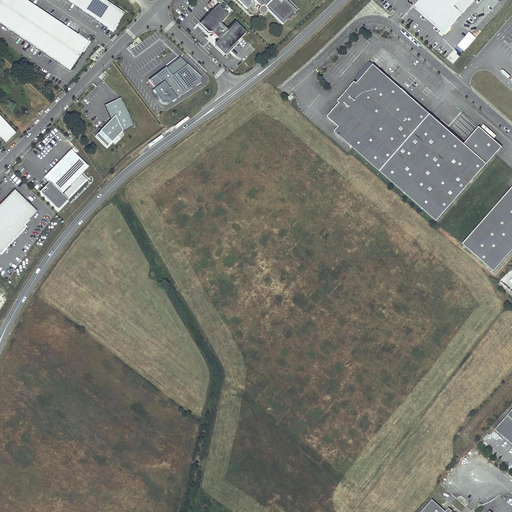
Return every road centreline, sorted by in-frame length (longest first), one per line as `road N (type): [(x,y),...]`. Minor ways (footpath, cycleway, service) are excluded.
road 1 (secondary): [(0,340),(93,204),(226,99)]
road 2 (unclassified): [(511,131),(377,19),(353,26),(286,88)]
road 3 (residential): [(152,11),(0,166)]
road 4 (secondary): [(246,82),(340,0)]
